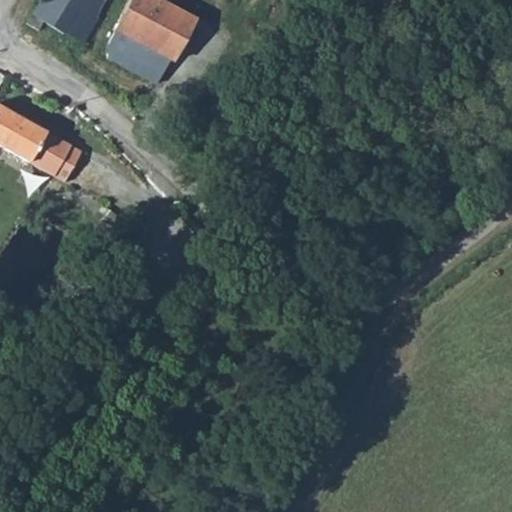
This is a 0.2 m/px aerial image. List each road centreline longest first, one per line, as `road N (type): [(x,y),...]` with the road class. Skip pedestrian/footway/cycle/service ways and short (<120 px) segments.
road 1 (unclassified): [(511,209),(368,304),(309,271),(68,92),(0,56)]
road 2 (track): [(368,304),(372,349),(266,511)]
